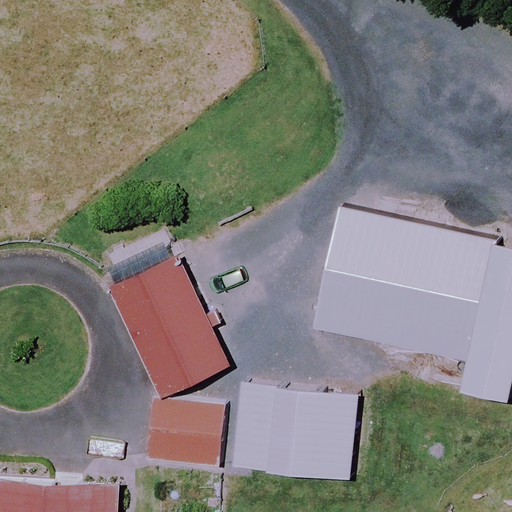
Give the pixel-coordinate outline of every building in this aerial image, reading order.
[(511,242),(346,206),(321,324),(476,358),(470,387),(511,395),(511,242)] [(239,359),(190,254),(118,288),(167,393),(239,359)] [(362,391),(248,381),(240,465),(354,476),(362,391)] [(230,405),(160,401),(157,459),(227,463),(230,405)] [(127,511),(129,482),(0,475),(0,511),(127,511)]
